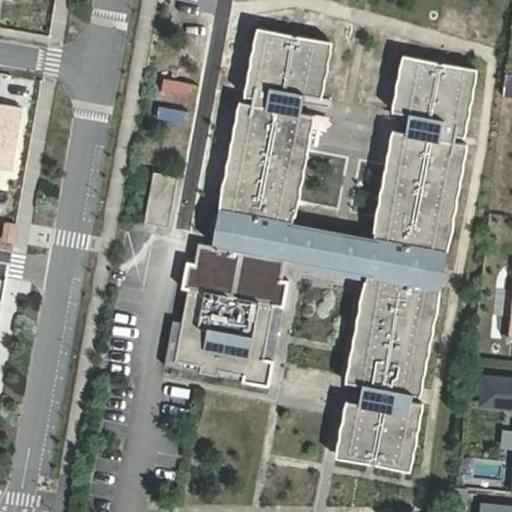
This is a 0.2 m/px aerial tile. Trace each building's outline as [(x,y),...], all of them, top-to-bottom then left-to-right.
[(247,109),(222,242),(226,243),(225,252),(220,251),(220,252),(204,249),(200,270),(193,269),(188,294),(194,295),(188,328),(178,327),(170,372),(273,391),(293,287),(287,286),(291,265),(379,282),(373,317),(370,316),(363,353),(366,353),(362,372),(356,371),(353,388),(383,393),(379,412),(371,410),(367,432),(379,435),(373,467),(405,473),(408,455),(423,458),(424,452),(419,451),(427,409),(413,406),(414,399),(418,400),(424,369),(430,370),(439,324),(434,322),(442,283),(446,284),(471,150),(460,148),(461,141),(469,142),(481,76),(410,63),(400,118),(415,121),(412,139),(400,137),(379,250),(296,234),(318,121),(306,119),(310,101),(325,104),(336,49),(264,36),(252,102),(259,103),(258,110),(247,109)] [(22,107),(0,103),(0,168),(11,171),(22,107)] [(179,176),(154,172),(145,223),(170,227),(179,176)] [(6,222),(2,240),(13,242),(17,224),(6,222)] [(511,380),(487,378),(485,405),(511,407),(511,380)]
